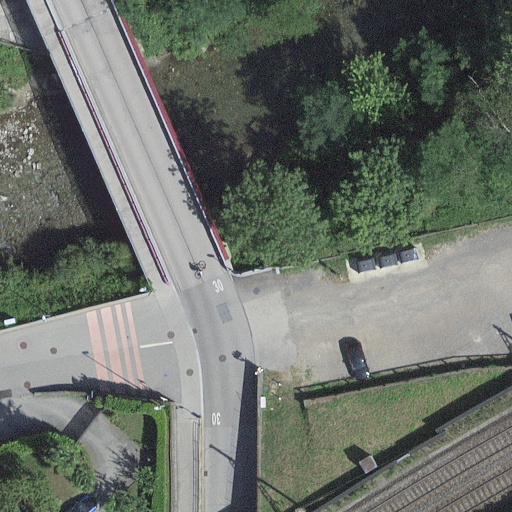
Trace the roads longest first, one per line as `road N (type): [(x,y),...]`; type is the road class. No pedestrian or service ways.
road 1 (tertiary): [(222,336),(76,0)]
road 2 (unclassified): [(222,336),(511,277)]
road 3 (unclassified): [(0,369),(222,336)]
road 4 (tertiary): [(228,511),(222,336)]
